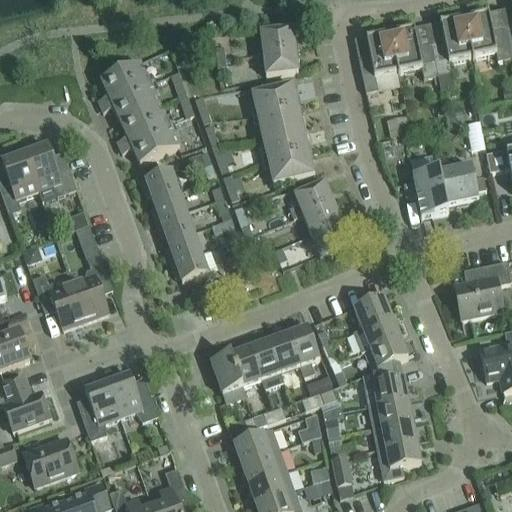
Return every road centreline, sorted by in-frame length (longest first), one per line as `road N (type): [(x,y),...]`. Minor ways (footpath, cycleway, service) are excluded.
road 1 (residential): [(407,256),(368,158),(337,22),(342,13),(436,0)]
road 2 (residential): [(143,341),(131,297),(135,255),(90,142),(68,126),(0,124)]
road 3 (residential): [(161,352),(407,256)]
road 4 (residential): [(477,436),(407,256)]
road 5 (residential): [(215,511),(161,352)]
